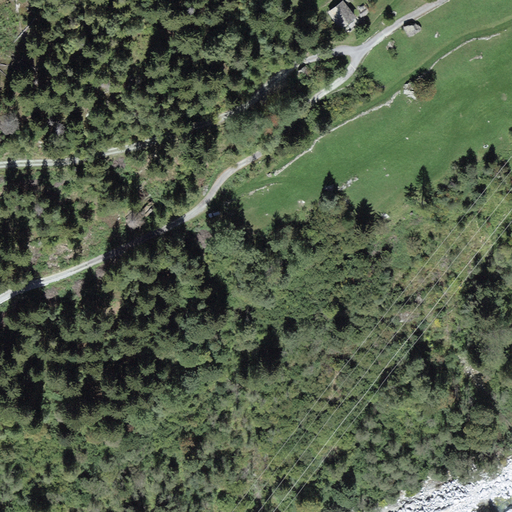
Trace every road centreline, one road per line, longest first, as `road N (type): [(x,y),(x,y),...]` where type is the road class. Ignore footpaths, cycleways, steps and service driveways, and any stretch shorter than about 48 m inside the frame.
road 1 (track): [(356,53),(345,78),(218,181),(189,215),(0,298)]
road 2 (track): [(0,165),(203,127),(304,60),(356,53)]
road 3 (track): [(189,215),(392,92),(461,40),(511,21)]
